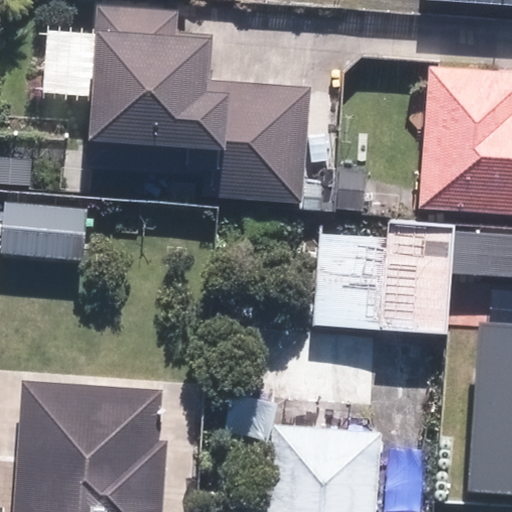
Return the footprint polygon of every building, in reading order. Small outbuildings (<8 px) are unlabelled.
[(101,9),(89,163),(210,172),(209,188),(304,195),(312,87),(206,80),(209,34),(178,32),(179,14),(101,9)] [(511,73),(436,68),(425,202),(511,208),(511,73)] [(8,203),(4,250),(84,257),(88,210),(8,203)] [(323,230),(318,323),(450,331),(454,270),(511,273),(511,235),(455,232),(456,224),(390,220),(389,234),(323,230)] [(511,322),(486,321),(473,483),(511,486),(511,322)] [(155,511),(165,390),(26,379),(15,511),(155,511)] [(371,511),(377,431),(276,424),(269,511),(371,511)]
